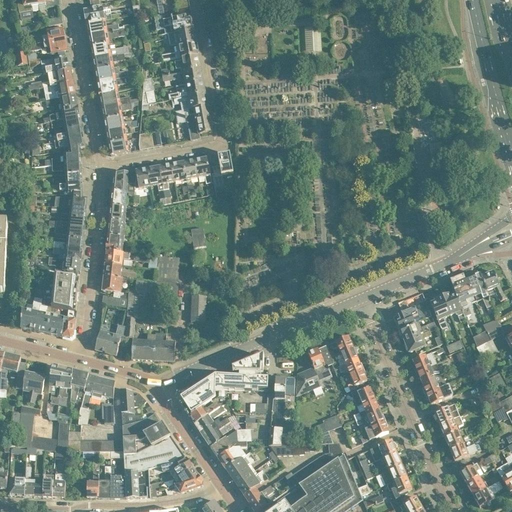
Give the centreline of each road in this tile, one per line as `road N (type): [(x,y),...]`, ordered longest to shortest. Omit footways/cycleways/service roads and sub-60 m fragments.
road 1 (residential): [(194,0),(218,144),(102,169)]
road 2 (residential): [(360,299),(455,511)]
road 3 (unclassified): [(154,389),(360,299)]
road 4 (residential): [(220,488),(129,508),(0,504)]
road 5 (residential): [(82,361),(102,169)]
road 6 (unclassified): [(102,169),(71,0)]
road 7 (secondary): [(470,0),(511,156)]
road 8 (unclassified): [(360,299),(501,239)]
